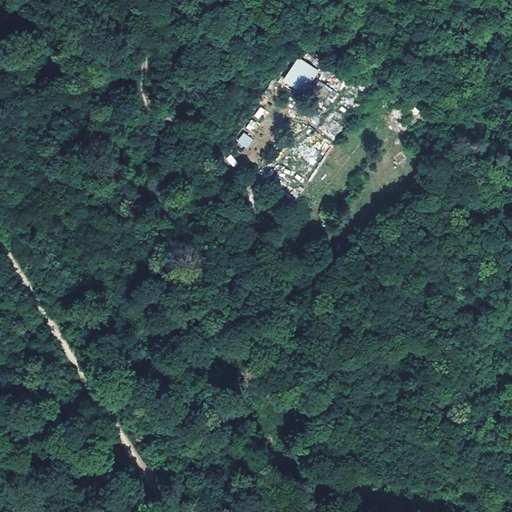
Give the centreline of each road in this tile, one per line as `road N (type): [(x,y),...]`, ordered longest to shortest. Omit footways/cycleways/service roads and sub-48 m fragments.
road 1 (track): [(89,0),(157,111),(165,160),(199,196),(235,270),(323,354),(355,404),(357,479),(220,461),(161,472)]
road 2 (track): [(157,111),(192,121),(290,282),(311,284),(327,265),(399,137)]
road 3 (track): [(174,511),(161,472),(96,396),(0,240)]
